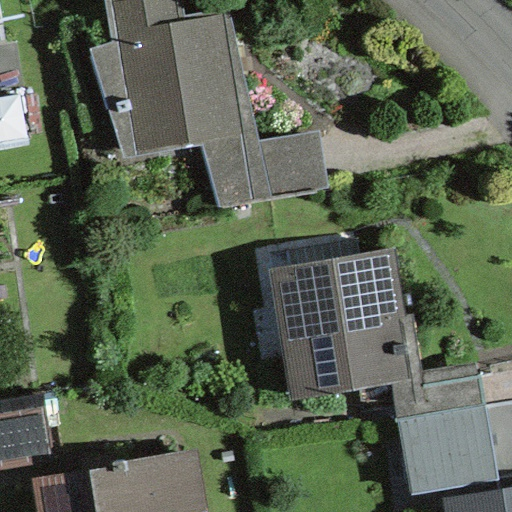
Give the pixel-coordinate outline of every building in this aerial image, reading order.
[(246,127),(224,13),(181,21),(176,0),(146,0),(115,6),(122,43),(112,44),(118,74),(133,71),(138,96),(115,100),(117,109),(124,108),(126,119),(133,118),(139,144),(136,145),(136,148),(246,127)] [(306,132),(244,142),(254,200),(316,189),(306,132)] [(392,249),(289,266),(310,393),(424,374),(414,313),(402,315),(392,249)] [(426,414),(486,404),(481,373),(421,384),(426,414)] [(43,389),(0,396),(0,433),(49,425),(43,389)] [(426,414),(406,418),(419,494),(500,479),(486,404),(426,414)] [(119,466),(42,479),(47,511),(172,511),(177,511),(167,453),(118,461),(119,466)] [(511,511),(511,486),(499,489),(502,506),(502,511),(511,511)]
